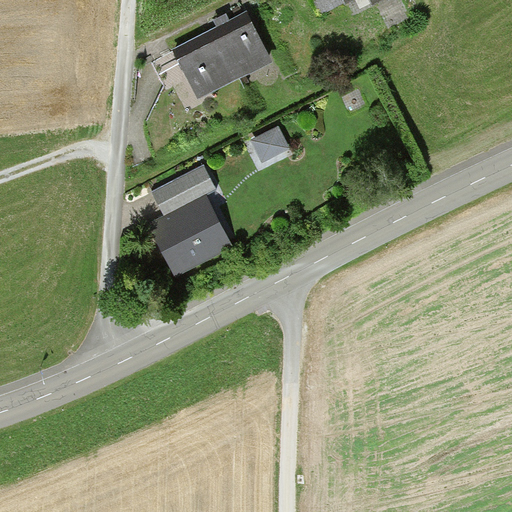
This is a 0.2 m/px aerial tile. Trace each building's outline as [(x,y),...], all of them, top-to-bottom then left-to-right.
[(309,0),(318,16),(347,1),(353,13),(379,0),(309,0)] [(246,28),(164,71),(183,106),(265,63),(246,28)] [(278,130),(252,143),(263,164),(288,152),(278,130)] [(201,169),(150,193),(160,213),(210,189),(201,169)] [(203,200),(148,227),(172,274),(226,248),(203,200)]
